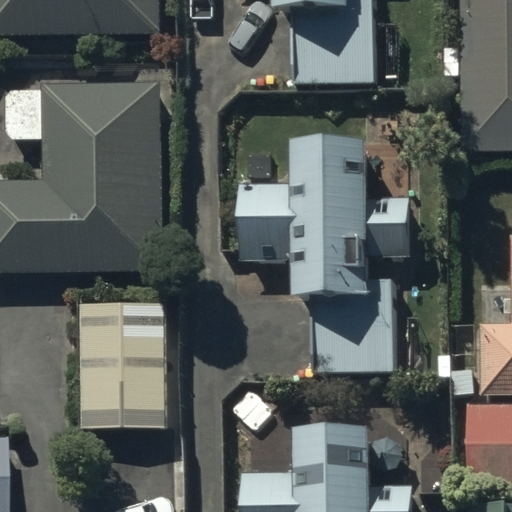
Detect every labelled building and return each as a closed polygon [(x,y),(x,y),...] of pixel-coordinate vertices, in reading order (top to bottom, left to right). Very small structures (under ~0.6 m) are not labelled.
[(0,0),(0,39),(163,39),(162,0),(0,0)] [(279,0),(279,14),(296,14),(297,89),(376,88),(374,0),(279,0)] [(511,0),(464,0),(467,159),(511,158),(511,0)] [(0,278),(168,277),(166,87),(47,88),(47,95),(9,96),(10,143),(47,143),(47,185),(0,185),(0,278)] [(373,204),(373,150),(299,148),(299,190),(244,190),(243,268),(299,268),(299,304),(316,304),(316,379),(396,379),(397,286),(375,286),(375,259),(415,259),(415,204),(373,204)] [(511,401),(511,242),(511,278),(511,329),(482,329),(483,402),(511,401)] [(171,307),(169,307),(84,309),(86,434),(173,432),(171,307)] [(511,492),(511,410),(469,410),(469,493),(511,492)] [(374,491),(374,435),(302,436),(302,478),(250,479),(249,511),(415,511),(415,491),(374,491)]
